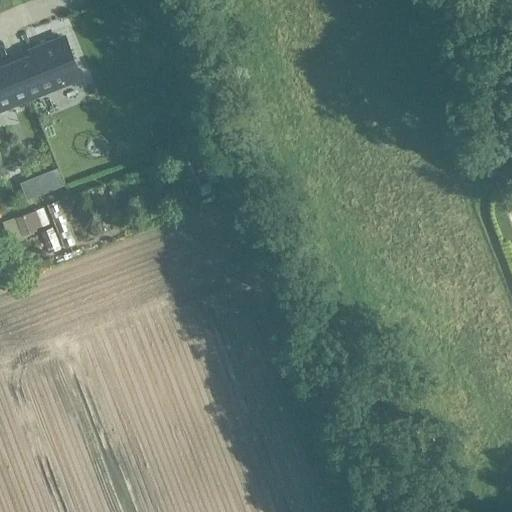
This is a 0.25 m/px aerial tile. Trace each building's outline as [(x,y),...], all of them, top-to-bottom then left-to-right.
[(31,57),(16,62),(30,98),(64,84),(80,78),(77,70),(64,37),(29,51),(31,57)] [(0,109),(30,98),(16,62),(1,68),(0,65),(0,109)] [(159,152),(188,142),(180,121),(169,125),(175,142),(158,148),(159,152)] [(64,184),(57,167),(47,171),(54,188),(64,184)] [(36,230),(36,228),(49,224),(43,208),(15,217),(21,236),(36,230)]
